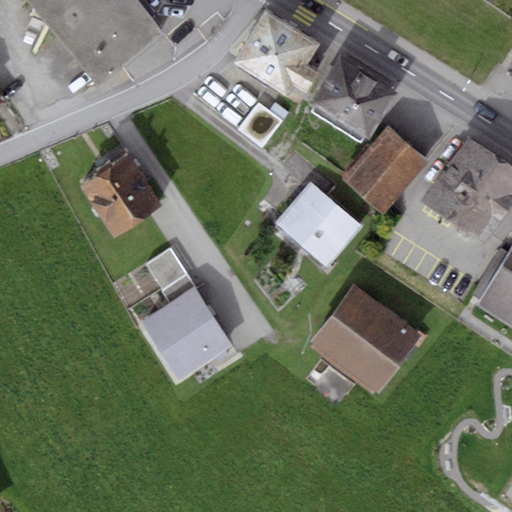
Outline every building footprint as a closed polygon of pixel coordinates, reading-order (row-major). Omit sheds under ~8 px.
[(162,31),(136,0),(27,0),(99,85),(162,31)] [(320,43),(267,10),(234,63),(300,103),(320,71),(307,63),(320,43)] [(398,93),(340,56),(310,104),(368,140),(398,93)] [(429,162),(388,125),(341,178),(382,214),(429,162)] [(511,203),(511,166),(467,135),(422,200),(484,243),(511,203)] [(128,155),(81,185),(115,237),(161,207),(128,155)] [(362,220),(310,175),(276,215),(328,259),(362,220)] [(511,248),(476,306),(511,328),(511,248)] [(180,381),(233,345),(170,249),(146,265),(171,304),(142,323),(180,381)] [(354,273),(308,335),(374,384),(420,323),(354,273)]
